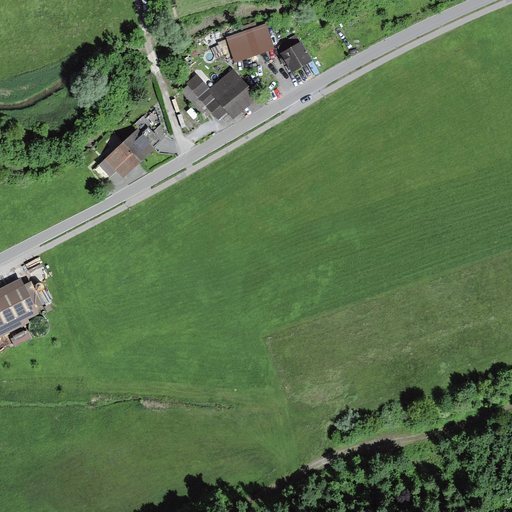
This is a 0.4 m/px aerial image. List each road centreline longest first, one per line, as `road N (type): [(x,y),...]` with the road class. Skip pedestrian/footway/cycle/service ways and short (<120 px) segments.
road 1 (tertiary): [(0,260),(353,63),(485,0)]
road 2 (track): [(511,410),(433,439),(385,442),(334,458),(233,511)]
